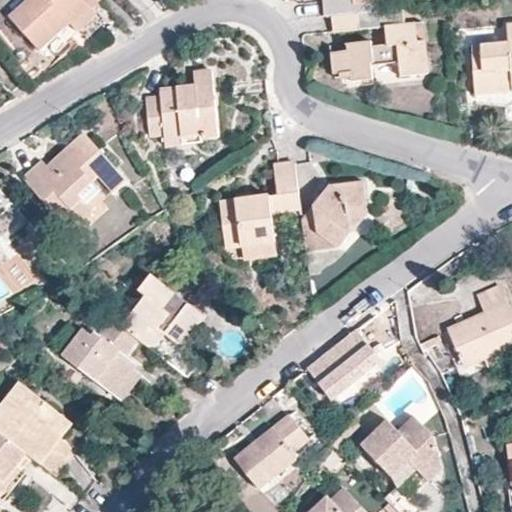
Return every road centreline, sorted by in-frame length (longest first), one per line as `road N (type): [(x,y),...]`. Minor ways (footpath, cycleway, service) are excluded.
road 1 (residential): [(0,128),(225,7),(252,12),(276,31),(295,101),(310,114),(445,156),(505,192)]
road 2 (residential): [(505,192),(177,448),(124,511)]
